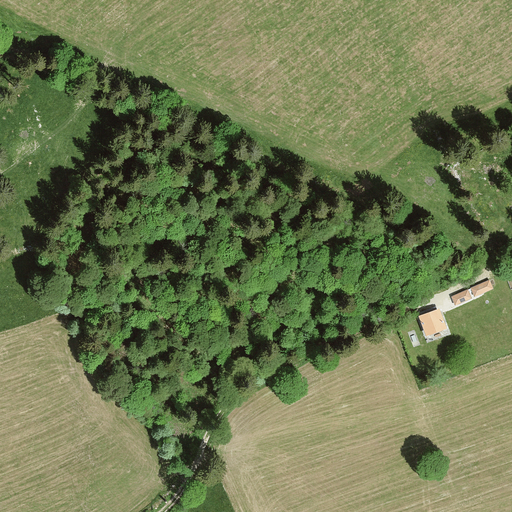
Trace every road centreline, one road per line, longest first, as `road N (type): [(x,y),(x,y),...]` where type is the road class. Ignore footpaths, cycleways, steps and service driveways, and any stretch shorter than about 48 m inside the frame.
road 1 (track): [(162,511),(221,414),(259,376),(470,262),(511,254)]
road 2 (track): [(0,171),(107,72),(243,0)]
